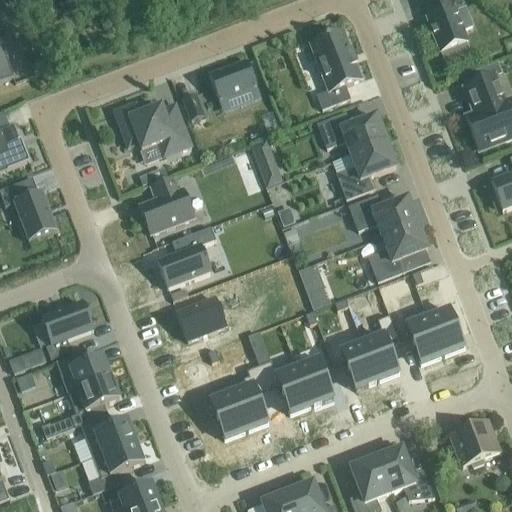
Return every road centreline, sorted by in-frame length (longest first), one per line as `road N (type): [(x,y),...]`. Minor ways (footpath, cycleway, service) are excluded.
road 1 (residential): [(101,265),(54,144),(54,124),(66,106),(321,8),(345,10),(364,25),(503,389)]
road 2 (residential): [(193,511),(503,389)]
road 3 (residential): [(193,511),(101,265)]
road 4 (residential): [(0,382),(46,511)]
